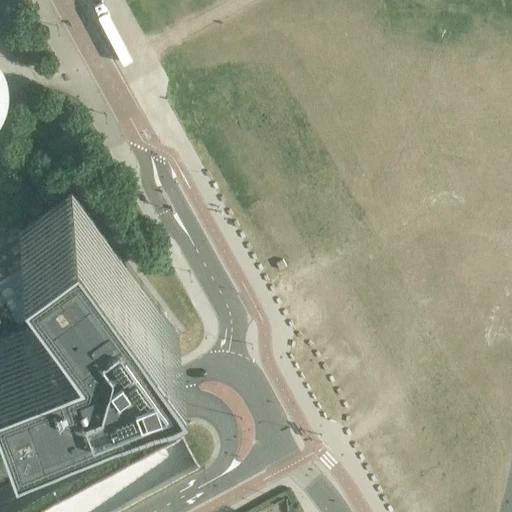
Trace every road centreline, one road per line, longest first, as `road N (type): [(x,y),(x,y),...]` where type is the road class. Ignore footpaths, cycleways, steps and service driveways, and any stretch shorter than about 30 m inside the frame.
road 1 (unclassified): [(219,362),(0,478)]
road 2 (unclassified): [(269,370),(246,312),(231,301),(231,335),(219,362)]
road 3 (unclassified): [(171,511),(292,443)]
